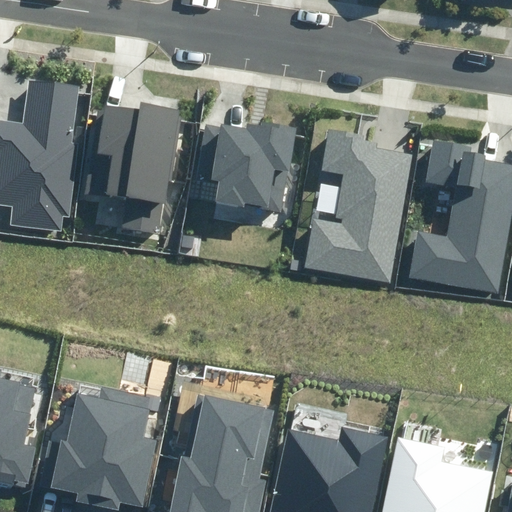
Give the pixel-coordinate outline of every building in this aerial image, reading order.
[(0,204),(13,206),(11,225),(62,230),(63,216),(71,217),(79,145),(72,144),(78,86),(27,80),(23,122),(0,119),(0,204)] [(127,197),(122,227),(161,233),(180,108),(140,102),(139,111),(97,105),(83,190),(127,197)] [(220,180),(216,202),(282,213),(296,131),(247,122),(245,128),(221,124),(220,128),(204,126),(195,176),(220,180)] [(314,220),(305,267),(391,282),(415,154),(376,147),(377,142),(364,140),(364,136),(327,129),(320,170),(343,174),(335,217),(342,219),(341,224),(314,220)] [(419,232),(411,278),(498,293),(511,214),(511,164),(485,160),(485,155),(473,153),(474,148),(433,140),(426,181),(457,187),(448,237),(419,232)] [(14,480),(28,483),(36,447),(23,444),(36,389),(0,380),(0,378),(2,369),(0,368),(0,482),(13,485),(14,480)] [(75,500),(120,510),(122,503),(143,507),(157,440),(144,437),(152,399),(102,388),(100,398),(79,394),(69,439),(61,438),(60,442),(47,440),(38,484),(77,492),(75,500)] [(261,511),(268,480),(261,479),(275,409),(198,393),(185,457),(181,456),(169,511),(206,511),(261,511)] [(373,511),(388,436),(342,427),(339,440),(288,430),(271,511),(373,511)] [(381,511),(484,511),(492,471),(440,461),(443,446),(397,437),(381,511)]
